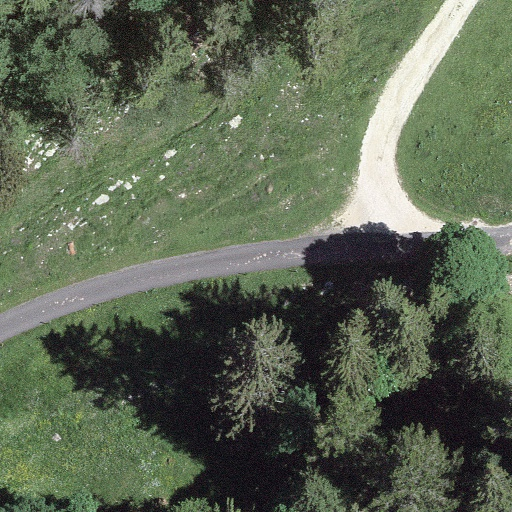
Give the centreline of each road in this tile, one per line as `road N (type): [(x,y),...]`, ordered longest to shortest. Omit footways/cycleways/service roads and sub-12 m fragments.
road 1 (track): [(363,252),(164,273),(0,330)]
road 2 (track): [(363,252),(391,110),(461,0)]
road 3 (track): [(363,252),(511,241)]
